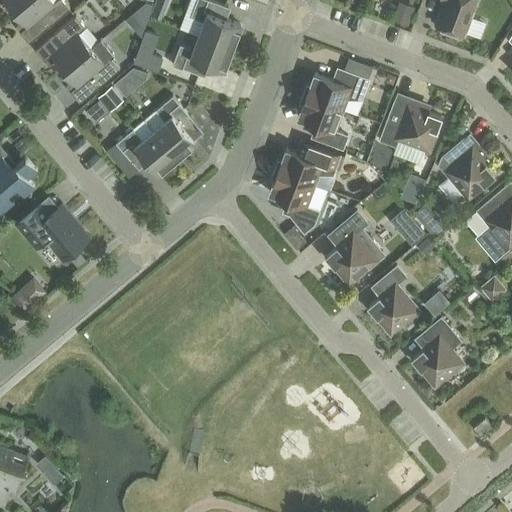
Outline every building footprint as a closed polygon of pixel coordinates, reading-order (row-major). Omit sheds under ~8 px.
[(0,0),(0,4),(5,0),(14,11),(26,0),(0,0)] [(52,0),(26,0),(14,11),(22,21),(16,26),(30,42),(70,8),(63,0),(56,0),(54,2),(52,0)] [(204,21),(199,35),(234,48),(241,29),(239,29),(240,24),(221,17),(225,5),(211,0),(196,0),(191,16),(204,21)] [(444,0),(435,24),(438,25),(438,29),(448,32),(451,30),(464,35),(476,0),(444,0)] [(64,70),(92,47),(79,32),(86,27),(76,15),(35,49),(49,65),(55,60),(64,70)] [(234,48),(199,35),(193,49),(180,44),(173,65),(199,75),(203,63),(223,70),(225,66),(227,67),(234,48)] [(101,39),(92,47),(64,70),(73,80),(66,86),(74,95),(80,102),(120,68),(111,56),(104,62),(98,54),(107,47),(101,39)] [(153,67),(158,56),(144,51),(140,62),(153,67)] [(303,93),(344,109),(348,99),(361,99),(369,79),(344,70),(340,82),(315,73),(310,86),(307,85),(304,93),(303,93)] [(96,128),(122,108),(110,91),(83,111),(96,128)] [(344,109),(303,93),(303,94),(300,103),(303,104),(298,117),(323,126),(319,138),(343,147),(347,135),(336,130),(344,109)] [(145,119),(178,158),(193,146),(191,144),(195,140),(181,124),(191,116),(173,95),(145,119)] [(441,116),(394,98),(379,139),(380,140),(380,139),(396,144),(399,137),(406,140),(405,142),(419,148),(420,145),(429,148),(441,116)] [(145,119),(116,142),(134,164),(144,156),(157,172),(161,169),(163,171),(178,158),(145,119)] [(494,174),(463,137),(442,155),(442,156),(441,157),(441,163),(452,177),(450,179),(460,190),(462,189),(468,196),(494,174)] [(16,164),(0,144),(0,201),(17,187),(24,196),(35,187),(28,178),(38,170),(26,156),(16,164)] [(274,168),(274,169),(315,184),(319,174),(332,174),(340,154),(316,145),(311,157),(286,148),(281,161),(278,160),(275,168),(274,168)] [(307,206),(315,184),(274,169),(275,169),(272,178),(274,179),(270,192),(295,201),(290,213),(304,231),(314,223),(319,210),(307,206)] [(478,208),(491,223),(476,236),(493,257),(509,245),(511,242),(511,197),(503,187),(478,208)] [(89,238),(61,204),(47,216),(38,205),(17,222),(37,246),(48,238),(65,258),(67,256),(75,249),(89,238)] [(417,244),(431,232),(410,208),(396,220),(417,244)] [(367,222),(357,210),(334,230),(344,240),(327,255),(349,281),(356,275),(358,277),(370,267),(368,265),(375,259),(354,233),(367,222)] [(300,239),(307,249),(318,241),(310,231),(300,239)] [(75,249),(67,256),(77,268),(85,261),(75,249)] [(406,275),(397,265),(378,281),(386,291),(369,305),(391,331),(399,325),(400,327),(412,317),(410,315),(418,309),(396,283),(406,275)] [(506,289),(494,274),(480,285),(492,300),(506,289)] [(461,340),(442,316),(422,333),(430,343),(413,357),(435,383),(442,377),(444,379),(456,370),(454,367),(462,361),(451,349),(461,340)] [(28,457),(0,446),(0,501),(4,503),(11,484),(17,486),(28,457)] [(34,459),(33,500),(66,500),(67,473),(56,473),(56,459),(34,459)]
